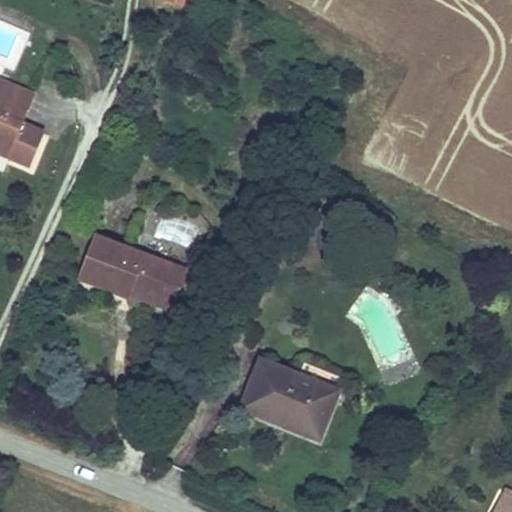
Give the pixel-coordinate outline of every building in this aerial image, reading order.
[(0,136),(19,144),(14,158),(31,165),(47,128),(26,119),(37,93),(0,77),(0,136)] [(19,144),(0,136),(0,152),(14,158),(19,144)] [(184,264),(97,234),(82,277),(130,294),(135,280),(181,296),(192,267),(184,264)] [(177,310),(181,296),(135,280),(130,294),(167,307),(177,310)] [(345,388),(263,355),(240,410),(322,443),(345,388)] [(511,511),(511,490),(507,488),(495,511),(511,511)]
